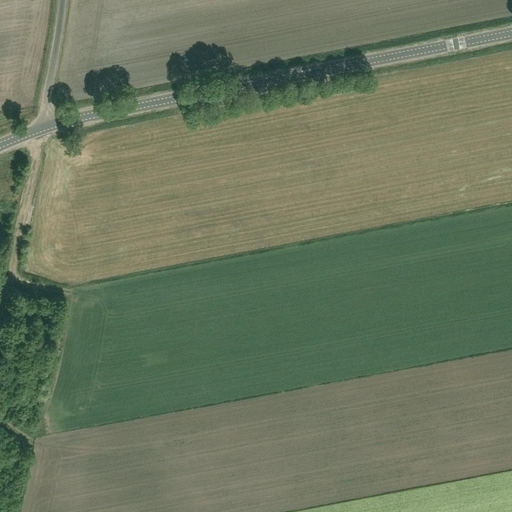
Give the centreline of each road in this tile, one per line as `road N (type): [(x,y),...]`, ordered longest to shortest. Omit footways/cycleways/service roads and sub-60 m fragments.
road 1 (tertiary): [(41,129),(511,34)]
road 2 (track): [(41,129),(0,325)]
road 3 (unclassified): [(41,129),(61,0)]
